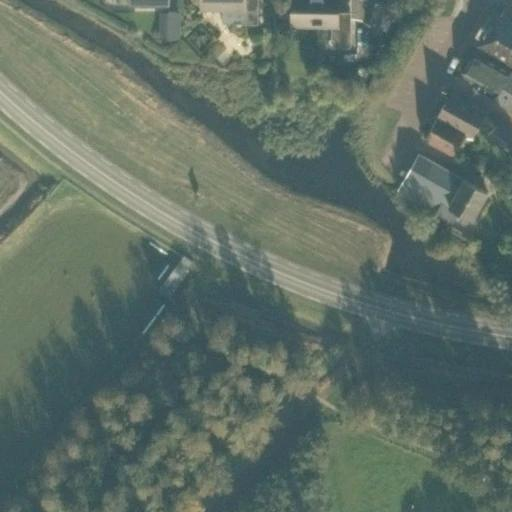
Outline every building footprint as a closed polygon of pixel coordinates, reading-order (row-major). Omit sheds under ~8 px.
[(241,22),(258,23),(258,0),(201,0),(201,8),(241,9),(241,22)] [(332,45),(350,46),(350,16),(350,12),(338,12),(338,0),(292,0),(292,24),(332,25),(332,45)] [(363,19),(369,0),(350,0),(350,12),(350,16),(363,19)] [(369,0),(363,19),(375,23),(381,4),(369,0)] [(495,12),(477,44),(489,50),(487,55),(511,69),(511,15),(502,10),(500,14),(495,12)] [(180,37),(180,11),(160,11),(160,37),(180,37)] [(463,76),(474,82),(475,79),(481,82),(477,88),(495,99),(511,109),(511,70),(474,49),(462,71),(465,73),(463,76)] [(425,139),(453,155),(466,132),(472,135),(485,111),(451,92),(425,139)] [(488,133),(505,150),(511,142),(511,133),(499,121),(488,133)] [(472,217),(487,191),(419,153),(398,189),(449,218),(455,207),(472,217)] [(157,290),(167,297),(192,263),(183,256),(157,290)]
